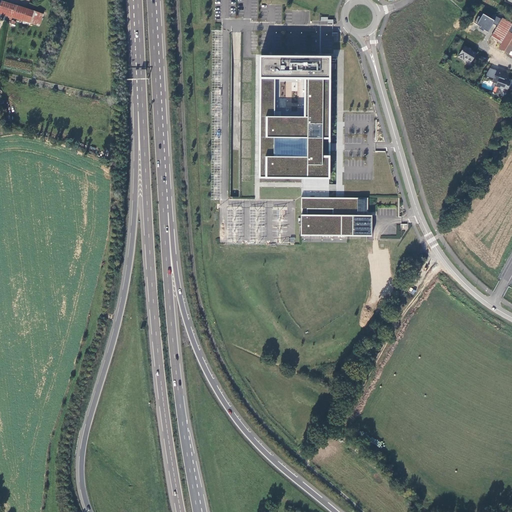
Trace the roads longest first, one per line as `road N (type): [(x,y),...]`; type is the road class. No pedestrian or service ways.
road 1 (trunk): [(140,110),(125,289),(82,447),(89,511)]
road 2 (trunk): [(140,110),(157,352),(180,511)]
road 3 (trunk): [(335,511),(261,448),(210,380),(186,322),(165,212)]
road 4 (track): [(361,511),(258,419),(222,364),(197,292)]
road 5 (tertiary): [(381,87),(431,240),(491,305)]
road 6 (trunk): [(183,431),(165,212)]
road 7 (trunk): [(165,212),(153,0)]
